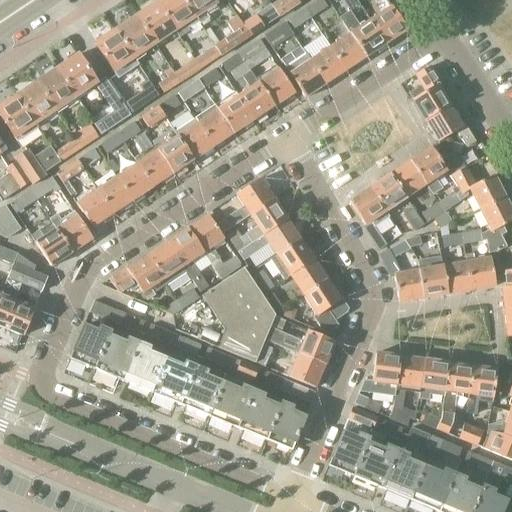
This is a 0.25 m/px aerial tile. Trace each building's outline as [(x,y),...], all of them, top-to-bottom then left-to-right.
[(190,31),(185,24),(195,18),(182,0),(159,0),(157,2),(175,31),(180,38),(190,31)] [(182,0),(195,18),(199,25),(209,19),(204,12),(216,4),(213,0),(182,0)] [(300,3),(297,0),(276,0),(270,5),(278,17),(300,3)] [(318,0),(304,10),(310,18),(326,7),(321,0),(318,0)] [(165,42),(163,39),(175,31),(157,2),(136,16),(154,45),(157,48),(165,42)] [(406,31),(391,7),(370,20),(386,44),(406,31)] [(310,18),(304,10),(288,21),(293,29),(310,18)] [(339,18),(350,34),(366,57),(386,44),(370,20),(360,27),(349,11),(339,18)] [(213,46),(220,56),(249,36),(243,26),(235,15),(225,22),(232,33),(213,46)] [(145,55),(143,52),(154,45),(136,16),(116,29),(135,58),(137,61),(145,55)] [(243,26),(249,36),(259,30),(253,20),(243,26)] [(292,35),(284,23),(263,37),(271,49),(292,35)] [(124,69),(122,66),(135,58),(116,29),(94,44),(115,75),(124,69)] [(346,71),(366,57),(350,34),(330,47),(346,71)] [(237,53),(243,63),(264,49),(258,39),(237,53)] [(194,58),(201,69),(220,56),(213,46),(194,58)] [(330,47),(310,61),(326,84),(346,71),(330,47)] [(227,73),(243,63),(237,53),(221,64),(227,73)] [(56,69),(75,97),(77,100),(85,94),(84,92),(96,83),(77,55),(56,69)] [(173,73),(180,83),(201,69),(194,58),(173,73)] [(304,98),(326,84),(310,61),(289,75),(304,98)] [(276,66),(255,80),(273,107),(294,93),(276,66)] [(412,101),(425,122),(449,107),(437,87),(440,86),(429,67),(420,73),(427,84),(422,87),(425,93),(412,101)] [(180,83),(173,73),(170,68),(163,72),(166,77),(157,84),(163,94),(180,83)] [(56,69),(36,83),(55,111),(57,114),(66,108),(64,105),(75,97),(56,69)] [(197,80),(203,89),(220,78),(214,69),(197,80)] [(241,77),(249,89),(237,97),(253,121),(273,107),(255,80),(249,71),(241,77)] [(93,124),(101,135),(130,115),(124,106),(107,80),(96,87),(112,111),(93,124)] [(186,100),(203,89),(197,80),(180,91),(186,100)] [(36,83),(16,96),(37,128),(46,122),(44,118),(55,111),(36,83)] [(214,106),(233,134),(253,121),(237,97),(235,93),(214,106)] [(0,117),(16,142),(37,128),(16,96),(0,106),(0,117)] [(157,106),(163,115),(179,105),(173,96),(157,106)] [(133,100),(124,106),(130,115),(139,110),(133,100)] [(164,117),(163,115),(157,106),(140,118),(147,128),(164,117)] [(214,106),(194,119),(213,147),(233,134),(214,106)] [(461,126),(449,107),(425,122),(437,143),(456,132),(466,148),(475,143),(464,125),(461,126)] [(193,161),(213,147),(194,119),(174,133),(176,137),(193,161)] [(74,139),(80,149),(97,138),(88,125),(75,134),(73,131),(74,130),(69,123),(65,125),(74,139)] [(116,133),(123,143),(139,132),(132,123),(116,133)] [(123,143),(116,133),(100,144),(106,154),(123,143)] [(176,137),(157,150),(173,174),(193,161),(176,137)] [(64,146),(53,152),(60,162),(70,156),(80,149),(74,139),(64,146)] [(43,173),(60,162),(53,152),(50,147),(33,158),(27,150),(16,158),(34,185),(46,177),(43,173)] [(409,162),(426,186),(432,196),(442,190),(435,180),(447,173),(430,148),(409,162)] [(76,160),(82,169),(99,158),(93,149),(76,160)] [(157,150),(137,164),(152,187),(173,174),(157,150)] [(455,173),(463,166),(457,157),(448,164),(455,173)] [(8,173),(0,178),(0,199),(2,202),(29,183),(32,186),(34,185),(16,158),(13,159),(15,162),(5,169),(8,173)] [(66,180),(82,169),(76,160),(56,174),(70,196),(74,193),(66,180)] [(405,200),(426,186),(409,162),(389,175),(405,200)] [(132,201),(152,187),(137,164),(116,177),(132,201)] [(455,187),(464,198),(469,194),(478,211),(504,198),(493,176),(475,185),(463,166),(455,173),(448,178),(455,187)] [(389,175),(369,188),(386,213),(405,200),(389,175)] [(116,177),(96,191),(112,214),(132,201),(116,177)] [(31,191),(37,200),(51,190),(54,194),(59,190),(51,178),(31,191)] [(250,217),(273,201),(259,179),(235,195),(243,206),(231,214),(217,223),(223,233),(237,224),(249,216),(250,217)] [(443,212),(444,211),(464,198),(455,187),(450,191),(452,193),(437,203),(443,212)] [(385,213),(386,213),(369,188),(348,202),(363,224),(360,226),(377,251),(386,246),(374,228),(388,218),(385,213)] [(9,205),(15,214),(37,200),(31,191),(9,205)] [(96,191),(76,204),(91,228),(112,214),(96,191)] [(511,212),(504,198),(478,211),(488,230),(483,233),(485,242),(488,254),(496,252),(505,247),(500,236),(505,234),(502,227),(511,221),(511,212)] [(287,221),(273,201),(250,217),(256,227),(240,238),(235,230),(226,236),(237,254),(287,221)] [(432,219),(443,212),(437,203),(421,214),(426,224),(433,220),(432,219)] [(20,230),(4,206),(0,208),(0,236),(6,239),(20,230)] [(412,209),(403,215),(414,231),(422,225),(412,209)] [(438,227),(447,224),(452,221),(444,211),(443,212),(432,219),(433,220),(438,227)] [(92,240),(76,216),(73,212),(60,220),(56,214),(49,218),(72,253),(92,240)] [(203,254),(210,265),(219,279),(240,265),(234,257),(222,265),(218,259),(211,249),(224,240),(207,216),(186,230),(203,254)] [(50,267),(72,253),(49,218),(48,219),(50,223),(37,231),(41,239),(35,243),(50,267)] [(277,257),(300,241),(287,221),(237,254),(243,262),(268,245),(277,257)] [(440,237),(448,236),(447,224),(438,227),(439,228),(440,237)] [(190,262),(203,254),(186,230),(166,243),(199,293),(207,288),(190,262)] [(480,235),(479,230),(460,233),(463,245),(485,242),(483,233),(480,235)] [(463,245),(460,233),(448,236),(440,237),(442,248),(463,245)] [(422,247),(419,238),(404,241),(410,250),(422,247)] [(314,262),(300,241),(277,257),(270,261),(284,281),(290,277),(314,262)] [(199,293),(166,243),(146,257),(162,281),(182,268),(199,293)] [(0,247),(0,260),(12,265),(16,255),(0,247)] [(387,250),(379,255),(390,278),(393,277),(398,303),(423,299),(417,270),(399,273),(391,255),(389,255),(387,250)] [(465,256),(471,291),(495,287),(489,258),(472,261),(471,255),(465,256)] [(446,295),(471,291),(465,256),(463,256),(464,262),(441,266),(446,295)] [(150,289),(162,281),(146,257),(126,270),(125,269),(108,280),(113,287),(123,291),(134,284),(146,302),(155,296),(150,289)] [(416,261),(417,270),(423,299),(446,295),(441,266),(439,257),(416,261)] [(327,281),(314,262),(290,277),(304,297),(327,281)] [(12,300),(14,295),(20,282),(41,290),(46,279),(12,265),(2,290),(0,295),(0,327),(22,336),(34,309),(12,300)] [(224,332),(217,349),(254,364),(262,346),(264,340),(268,330),(274,316),(243,269),(201,297),(224,332)] [(262,272),(253,278),(264,295),(273,289),(262,272)] [(327,281),(304,297),(316,315),(313,317),(324,335),(338,326),(327,310),(340,301),(327,281)] [(511,286),(501,288),(504,313),(511,312),(511,286)] [(192,290),(176,301),(182,310),(198,299),(192,290)] [(274,316),(277,314),(278,314),(283,311),(272,294),(263,300),(274,316)] [(93,301),(88,313),(113,323),(118,312),(93,301)] [(160,311),(172,315),(174,316),(182,310),(176,301),(160,311)] [(283,311),(278,314),(277,314),(278,317),(289,320),(283,311)] [(124,344),(108,337),(94,370),(151,394),(165,361),(147,353),(149,348),(138,343),(143,333),(139,332),(143,322),(118,312),(113,323),(132,331),(129,339),(126,338),(124,344)] [(171,347),(176,335),(150,325),(145,337),(159,343),(157,349),(163,352),(166,345),(171,347)] [(98,326),(95,332),(82,326),(69,360),(94,370),(108,337),(110,331),(98,326)] [(298,354),(324,365),(333,343),(307,332),(302,344),(268,330),(264,340),(298,354)] [(200,346),(176,335),(171,347),(195,358),(200,346)] [(262,346),(254,364),(264,368),(271,350),(262,346)] [(225,380),(233,359),(207,349),(202,360),(228,371),(224,379),(225,380)] [(314,388),(324,365),(298,354),(288,378),(314,388)] [(395,386),(399,357),(375,354),(371,382),(363,381),(353,404),(363,409),(374,384),(395,386)] [(404,392),(419,394),(423,360),(399,357),(395,386),(392,409),(388,419),(406,427),(409,420),(413,421),(415,413),(401,408),(404,392)] [(258,370),(233,359),(225,380),(233,383),(237,375),(253,381),(258,370)] [(447,364),(423,360),(419,394),(442,397),(443,397),(443,393),(447,364)] [(151,394),(209,418),(223,385),(205,377),(207,373),(183,363),(181,367),(165,361),(151,394)] [(447,364),(443,393),(443,397),(442,397),(439,420),(439,421),(436,431),(454,438),(458,428),(450,424),(454,398),(461,398),(461,395),(467,396),(471,367),(447,364)] [(491,404),(492,400),(496,370),(471,367),(467,396),(466,400),(464,413),(474,415),(476,401),(491,404)] [(260,384),(285,395),(290,383),(264,372),(260,384)] [(314,393),(290,383),(285,395),(310,404),(314,393)] [(238,391),(223,385),(209,418),(266,441),(280,408),(262,401),(265,395),(241,385),(238,391)] [(266,441),(290,452),(304,418),(290,413),(293,407),(282,403),(280,408),(266,441)] [(368,430),(371,431),(376,418),(351,408),(347,420),(361,426),(355,439),(341,433),(327,467),(352,477),(365,444),(368,438),(365,437),(368,430)] [(511,413),(507,412),(505,420),(488,425),(488,431),(481,449),(511,461),(511,413)] [(422,413),(417,423),(436,431),(439,421),(439,420),(422,413)] [(402,429),(376,418),(371,431),(396,442),(402,429)] [(457,439),(476,447),(482,432),(464,424),(457,439)] [(421,467),(405,460),(412,442),(420,445),(417,453),(426,457),(433,438),(410,428),(406,437),(403,435),(397,451),(385,445),(382,451),(365,444),(352,477),(408,500),(421,467)] [(433,438),(426,457),(421,467),(408,500),(435,511),(469,511),(490,461),(467,452),(462,463),(477,469),(469,487),(464,485),(466,479),(442,469),(440,475),(434,472),(442,455),(456,459),(460,449),(433,438)] [(501,511),(505,502),(492,496),(494,491),(493,491),(499,478),(511,483),(511,470),(490,461),(469,511),(501,511)]
